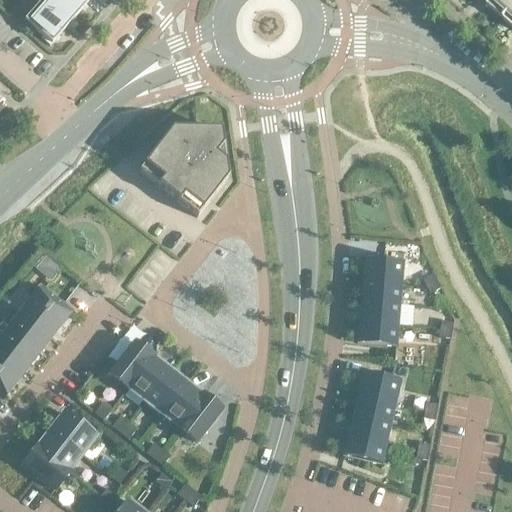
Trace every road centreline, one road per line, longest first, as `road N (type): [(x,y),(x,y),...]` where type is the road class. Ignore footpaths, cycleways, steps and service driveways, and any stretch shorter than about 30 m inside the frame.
road 1 (tertiary): [(288,172),(299,307),(283,423),(250,511)]
road 2 (residential): [(252,393),(152,318),(225,214),(250,211)]
road 3 (residential): [(286,511),(321,394),(338,243)]
road 4 (residential): [(250,211),(262,297),(252,393)]
road 5 (residential): [(0,441),(104,307)]
road 6 (residential): [(54,106),(147,0)]
road 7 (tertiary): [(217,25),(149,57),(104,101)]
road 8 (tertiary): [(104,101),(226,55)]
road 9 (residential): [(252,393),(214,511)]
